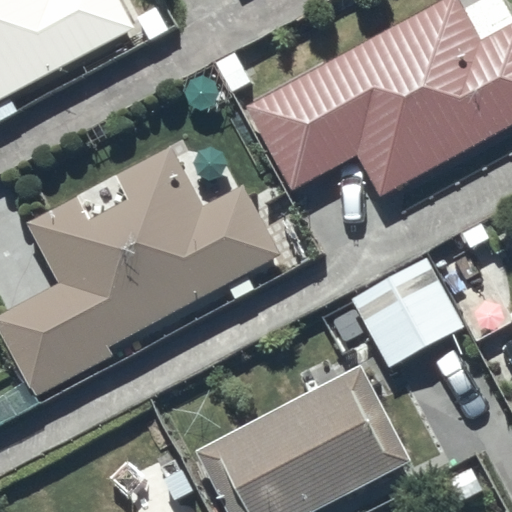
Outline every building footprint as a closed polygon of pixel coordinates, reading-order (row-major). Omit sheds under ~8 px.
[(136,24),(123,0),(0,0),(0,119),(20,109),(10,90),(136,24)] [(466,0),(440,0),(251,101),(296,185),(361,151),(383,191),(511,121),(511,5),(509,0),(480,0),(470,6),(466,0)] [(0,312),(0,314),(42,393),(117,353),(112,344),(285,252),(247,180),(206,202),(175,142),(121,170),(133,193),(95,213),(83,191),(31,219),(63,279),(0,312)] [(430,253),(354,293),(390,363),(467,323),(430,253)] [(363,364),(200,449),(232,511),(310,511),(412,459),(363,364)]
